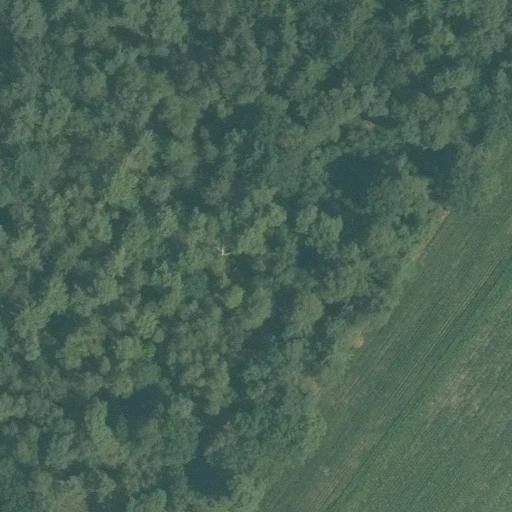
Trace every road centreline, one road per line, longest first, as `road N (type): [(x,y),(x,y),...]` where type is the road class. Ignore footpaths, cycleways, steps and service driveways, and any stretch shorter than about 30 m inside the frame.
road 1 (track): [(68,0),(208,107),(428,236)]
road 2 (track): [(0,437),(169,511)]
